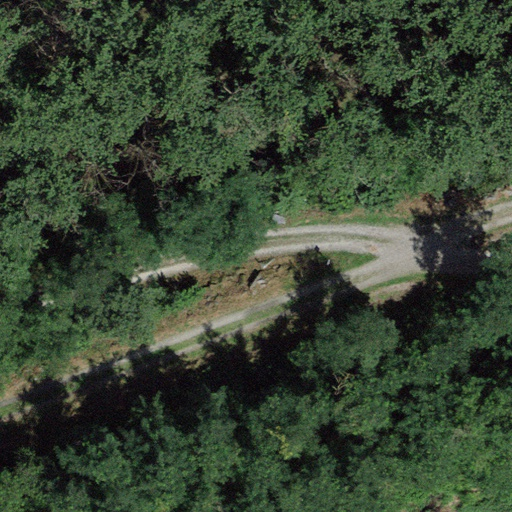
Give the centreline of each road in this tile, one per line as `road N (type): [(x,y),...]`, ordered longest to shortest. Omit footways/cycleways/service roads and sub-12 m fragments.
road 1 (track): [(0,412),(353,283),(511,210)]
road 2 (track): [(0,312),(223,250),(334,235),(511,260)]
